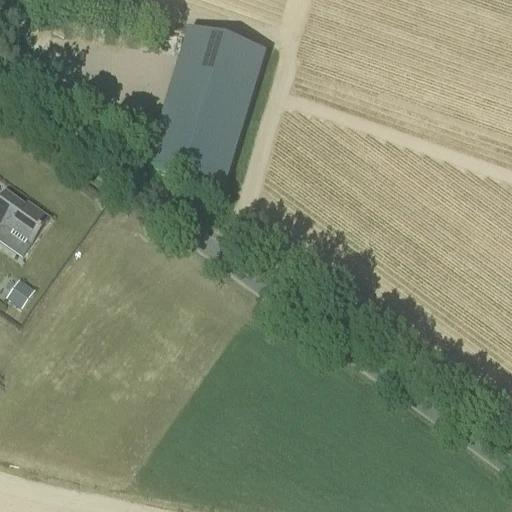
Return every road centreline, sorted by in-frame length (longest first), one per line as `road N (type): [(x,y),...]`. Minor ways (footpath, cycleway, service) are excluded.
road 1 (unclassified): [(511,480),(0,108)]
road 2 (track): [(122,511),(0,483)]
